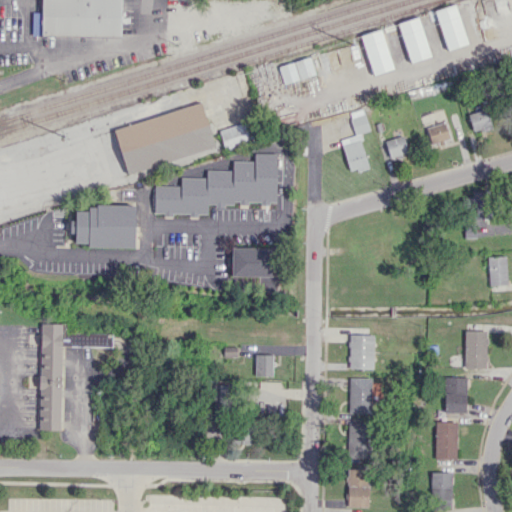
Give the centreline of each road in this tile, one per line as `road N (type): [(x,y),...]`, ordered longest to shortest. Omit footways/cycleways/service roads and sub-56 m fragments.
road 1 (residential): [(311,124),(309,511)]
road 2 (residential): [(0,466),(309,472)]
road 3 (residential): [(315,217),(511,160)]
